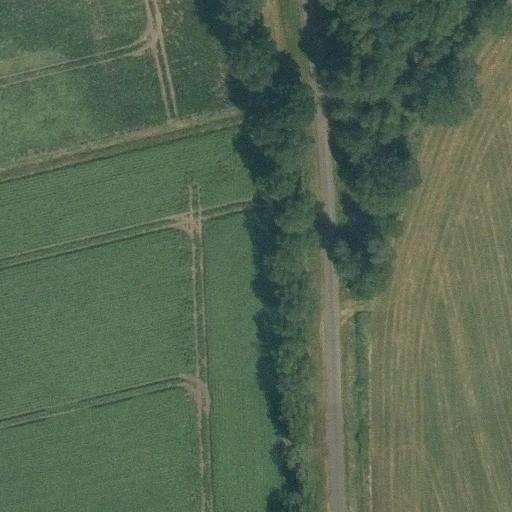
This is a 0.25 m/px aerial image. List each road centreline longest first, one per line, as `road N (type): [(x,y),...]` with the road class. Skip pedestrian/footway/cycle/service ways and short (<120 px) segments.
road 1 (unclassified): [(336,511),(326,198),(304,0)]
road 2 (track): [(326,198),(355,194),(366,178),(414,53),(454,0)]
